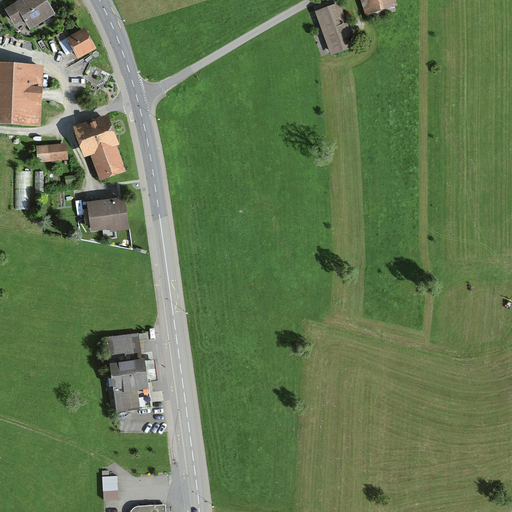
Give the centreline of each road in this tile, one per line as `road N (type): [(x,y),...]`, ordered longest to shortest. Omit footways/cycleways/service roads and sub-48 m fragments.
road 1 (primary): [(138,101),(199,511)]
road 2 (residential): [(313,0),(138,101)]
